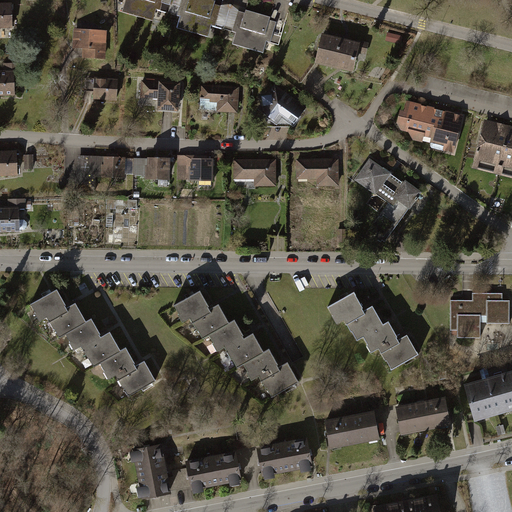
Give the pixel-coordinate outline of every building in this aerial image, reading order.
[(124,0),(126,0),(122,12),(153,21),(156,9),(160,11),(162,0),(124,0)] [(182,0),(178,16),(182,17),(178,28),(209,37),(212,26),(216,27),(222,7),(215,5),(216,2),(208,0),(182,0)] [(0,29),(12,29),(11,4),(0,4),(0,29)] [(246,14),(239,12),(233,32),(237,33),(233,45),(264,54),(268,42),(271,43),(277,23),(270,21),(271,18),(264,16),(254,13),(247,11),(246,14)] [(279,19),(273,42),(280,44),(285,21),(279,19)] [(107,32),(74,30),(73,48),(83,49),(83,58),(105,59),(107,32)] [(403,36),(388,33),(387,40),(401,43),(403,36)] [(360,44),(323,35),(316,63),(354,72),(360,44)] [(0,96),(15,96),(14,71),(0,71),(0,96)] [(117,81),(95,80),(94,99),(117,100),(117,81)] [(180,84),(142,82),(141,97),(159,98),(158,109),(178,111),(180,84)] [(239,87),(202,84),(201,99),(218,100),(218,112),(238,113),(239,87)] [(305,108),(276,85),(258,108),(276,122),(282,115),(293,124),(305,108)] [(397,130),(427,138),(435,111),(405,102),(397,130)] [(466,119),(435,111),(427,138),(435,141),(434,146),(457,153),(466,119)] [(510,129),(484,123),(474,167),(500,173),(510,129)] [(511,129),(510,129),(500,173),(511,175),(511,129)] [(16,152),(0,152),(0,176),(17,176),(16,152)] [(33,155),(25,156),(26,170),(33,169),(33,155)] [(125,177),(125,158),(79,158),(79,193),(95,193),(95,177),(125,177)] [(134,174),(147,175),(148,158),(135,158),(134,174)] [(213,180),(213,161),(205,161),(205,158),(185,158),(185,173),(191,173),(191,180),(213,180)] [(341,185),(341,158),(297,158),(298,179),(318,178),(318,185),(341,185)] [(168,159),(148,159),(148,181),(168,181),(168,159)] [(276,160),(235,161),(235,180),(255,179),(255,185),(276,185),(276,160)] [(423,196),(373,161),(358,182),(390,204),(371,231),(390,244),(423,196)] [(18,209),(0,209),(0,233),(19,233),(18,209)] [(213,308),(202,289),(175,305),(186,324),(194,319),(205,338),(210,335),(233,322),(221,303),(213,308)] [(56,292),(31,306),(40,323),(47,319),(59,339),(66,335),(86,324),(76,305),(66,310),(56,292)] [(367,309),(358,292),(331,306),(340,323),(349,318),(360,339),(366,336),(388,324),(377,304),(367,309)] [(463,300),(451,300),(451,330),(458,330),(458,337),(481,338),(481,315),(487,315),(487,323),(510,323),(510,300),(503,300),(503,293),(472,293),(472,303),(463,303),(463,300)] [(239,319),(233,322),(210,335),(219,351),(227,347),(239,367),(244,364),(268,350),(258,334),(250,338),(239,319)] [(86,324),(66,335),(75,352),(82,348),(93,368),(101,364),(120,353),(110,334),(101,339),(91,321),(86,324)] [(394,321),(388,324),(366,336),(374,352),(383,348),(394,368),(422,353),(412,334),(403,339),(394,321)] [(131,347),(120,353),(101,364),(109,379),(119,373),(131,394),(157,380),(147,361),(140,364),(131,347)] [(274,347),(268,350),(244,364),(254,380),(262,376),(275,398),(303,382),(291,361),(284,365),(274,347)] [(511,376),(467,388),(474,417),(511,407),(511,376)] [(446,398),(397,408),(403,435),(451,425),(446,398)] [(375,413),(326,423),(332,450),(381,440),(375,413)] [(307,441),(259,451),(264,478),(313,468),(307,441)] [(165,448),(137,454),(146,499),(174,494),(165,448)] [(237,454),(188,464),(194,491),(242,481),(237,454)] [(448,511),(445,496),(378,509),(378,511),(448,511)]
